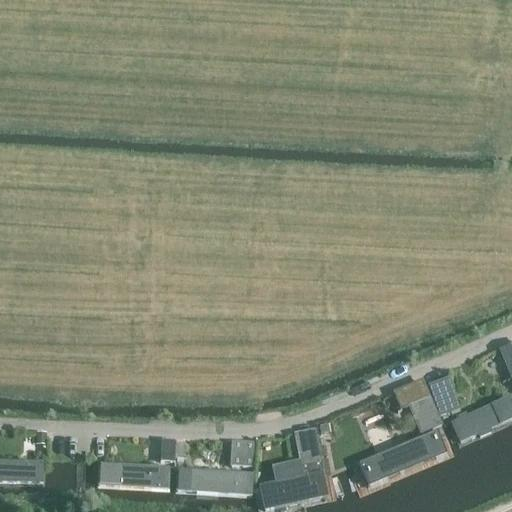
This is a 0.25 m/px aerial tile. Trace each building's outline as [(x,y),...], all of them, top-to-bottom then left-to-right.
[(511,347),(500,352),(511,382),(511,347)] [(447,380),(427,388),(439,419),(459,412),(447,380)] [(511,422),(511,406),(509,399),(451,424),(461,448),(492,434),(491,431),(511,422)] [(429,400),(408,409),(420,437),(441,428),(429,400)] [(307,433),(295,435),(303,478),(324,473),(316,431),(315,431),(307,433)] [(441,455),(432,434),(343,471),(351,492),(441,455)] [(37,436),(37,445),(46,446),(46,436),(37,436)] [(174,464),(174,461),(183,461),(183,449),(175,449),(175,443),(161,442),(160,463),(174,464)] [(257,445),(232,443),(231,468),(255,469),(257,445)] [(0,485),(44,486),(45,463),(0,462),(0,485)] [(170,492),(171,469),(100,466),(99,489),(170,492)] [(254,475),(179,472),(177,494),(253,498),(254,475)] [(270,511),(329,499),(324,474),(260,488),(265,511),(270,511)]
